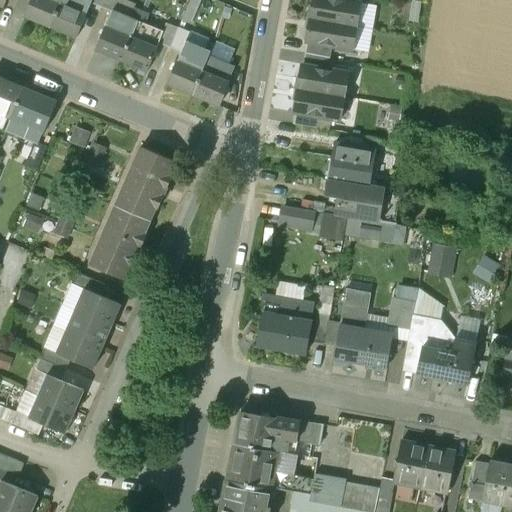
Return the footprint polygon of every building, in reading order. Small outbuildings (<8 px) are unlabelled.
[(60,5),(47,0),(32,0),(25,18),(49,29),(60,5)] [(93,0),(61,0),(60,5),(49,29),(76,40),(91,6),(93,0)] [(93,0),(91,6),(101,10),(105,0),(93,0)] [(105,0),(101,10),(112,14),(117,0),(105,0)] [(312,0),(311,6),(309,6),(307,18),(356,26),(361,3),(343,0),(312,0)] [(142,14),(136,11),(131,23),(137,25),(142,14)] [(148,16),(142,14),(137,25),(144,27),(148,16)] [(356,26),(307,18),(304,30),(307,30),(305,41),(331,46),(352,50),(356,26)] [(178,30),(165,25),(157,46),(170,50),(178,30)] [(130,39),(105,29),(96,52),(120,62),(130,39)] [(178,30),(170,50),(181,55),(185,46),(189,34),(178,30)] [(156,50),(130,39),(120,62),(146,73),(156,50)] [(331,46),(307,42),(305,54),(329,58),(331,46)] [(214,47),(208,45),(204,54),(203,57),(209,59),(214,47)] [(204,54),(185,46),(181,55),(167,86),(193,96),(203,72),(209,59),(203,57),(204,54)] [(233,56),(214,47),(209,59),(227,68),(233,56)] [(329,58),(305,54),(303,65),(327,70),(329,58)] [(303,65),(301,65),(299,77),(296,76),(294,88),(344,97),(348,74),(327,70),(303,65)] [(228,83),(203,72),(193,96),(218,106),(228,83)] [(26,89),(0,78),(0,113),(13,119),(26,89)] [(344,97),(294,88),(292,100),(295,101),(293,112),(295,112),(319,117),(340,120),(344,97)] [(57,102),(26,89),(13,119),(45,132),(57,102)] [(319,117),(295,112),(293,124),(316,128),(319,117)] [(105,148),(93,142),(83,164),(96,170),(105,148)] [(375,151),(336,144),(334,160),(331,160),(328,181),(333,181),(333,183),(336,184),(336,181),(341,182),(369,187),(375,151)] [(115,205),(150,220),(155,208),(157,209),(171,176),(169,175),(175,161),(141,147),(115,205)] [(369,187),(341,182),(339,195),(344,196),(343,206),(347,207),(346,217),(360,219),(379,223),(381,208),(378,207),(381,189),(369,187)] [(150,220),(115,205),(90,265),(124,280),(130,266),(132,267),(146,234),(144,234),(150,220)] [(313,211),(283,206),(280,225),(310,230),(313,211)] [(398,211),(381,208),(379,223),(393,225),(395,225),(398,211)] [(63,211),(54,233),(66,239),(76,217),(63,211)] [(379,223),(360,219),(356,240),(390,245),(393,225),(379,223)] [(453,251),(433,248),(428,279),(448,282),(453,251)] [(498,270),(482,260),(472,276),(488,286),(498,270)] [(104,285),(78,274),(74,284),(84,289),(99,295),(104,285)] [(99,295),(84,289),(75,310),(111,326),(120,304),(99,295)] [(322,289),(313,346),(325,348),(329,326),(334,291),(322,289)] [(391,337),(362,332),(364,320),(366,320),(370,294),(346,290),(340,328),(337,350),(335,363),(386,371),(391,337)] [(313,309),(280,304),(281,301),(265,298),(257,350),(306,358),(313,309)] [(413,305),(391,302),(387,330),(409,334),(411,319),(413,305)] [(111,326),(75,310),(66,331),(102,347),(111,326)] [(440,324),(411,319),(409,333),(409,334),(407,344),(424,347),(418,379),(467,388),(472,361),(471,361),(474,347),(456,344),(440,324)] [(340,328),(329,326),(325,348),(337,350),(340,328)] [(102,347),(66,331),(56,353),(71,359),(93,368),(102,347)] [(424,347),(407,344),(402,376),(418,379),(424,347)] [(56,353),(45,348),(40,359),(66,370),(71,359),(56,353)] [(66,370),(40,359),(36,370),(47,374),(61,381),(66,370)] [(61,381),(47,374),(38,396),(74,412),(83,390),(61,381)] [(38,396),(26,391),(17,412),(43,424),(65,433),(74,412),(38,396)] [(17,412),(10,410),(6,421),(38,435),(43,424),(17,412)] [(291,424),(244,415),(238,446),(259,450),(272,452),(275,439),(287,442),(291,424)] [(326,427),(291,421),(291,424),(287,442),(322,448),(326,427)] [(431,449),(403,443),(395,480),(395,481),(397,481),(422,487),(431,449)] [(259,450),(238,446),(232,481),(253,484),(259,450)] [(457,454),(431,449),(422,487),(449,492),(457,454)] [(24,464),(0,453),(0,466),(13,473),(19,475),(24,464)] [(492,466),(480,464),(476,484),(488,487),(492,466)] [(511,468),(493,465),(492,466),(488,487),(485,497),(505,502),(504,506),(511,507),(511,468)] [(13,473),(0,466),(0,479),(1,480),(9,484),(13,473)] [(348,480),(318,474),(313,502),(333,506),(343,508),(347,481),(348,480)] [(377,511),(390,511),(397,481),(395,481),(395,480),(384,478),(377,511)] [(9,484),(1,480),(0,483),(0,505),(15,511),(30,511),(38,496),(9,484)] [(253,484),(232,481),(226,511),(267,511),(268,508),(273,509),(277,489),(253,484)] [(375,511),(381,488),(347,481),(343,508),(368,511),(375,511)] [(313,502),(296,499),(294,511),(331,511),(333,506),(313,502)]
